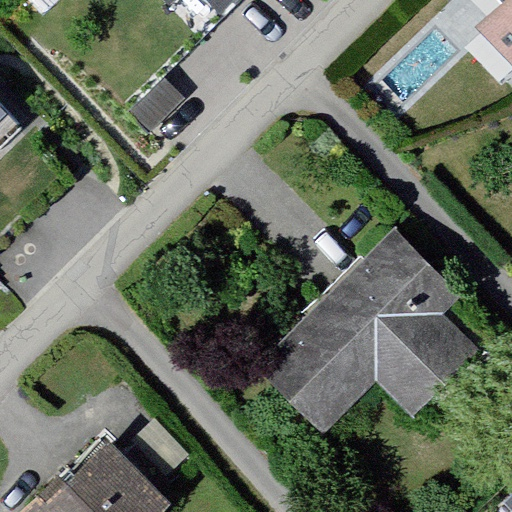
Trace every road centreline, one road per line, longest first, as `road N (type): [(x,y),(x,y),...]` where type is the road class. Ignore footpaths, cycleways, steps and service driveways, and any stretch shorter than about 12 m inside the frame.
road 1 (residential): [(0,364),(365,0)]
road 2 (unknown): [(105,259),(311,511)]
road 3 (unknown): [(299,65),(511,276)]
